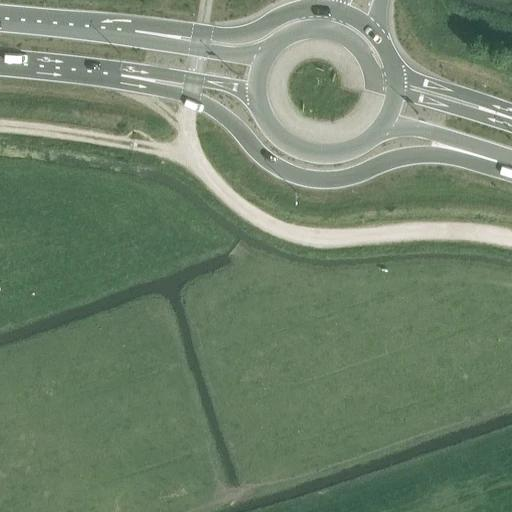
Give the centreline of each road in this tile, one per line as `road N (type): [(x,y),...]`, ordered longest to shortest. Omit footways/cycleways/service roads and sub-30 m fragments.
road 1 (track): [(0,125),(181,155),(252,218),(300,236),(511,242)]
road 2 (primary): [(120,74),(203,103),(274,166),(310,180),(350,178),(424,155),(485,156)]
road 3 (primary): [(319,7),(236,35),(134,32)]
road 4 (primary): [(257,94),(281,138),(311,152),(354,147),(384,123)]
road 5 (track): [(181,155),(207,0)]
road 6 (primary): [(120,74),(257,94)]
road 7 (primary): [(266,55),(180,48),(134,32)]
road 8 (primary): [(134,32),(0,21)]
road 9 (primary): [(0,62),(120,74)]
